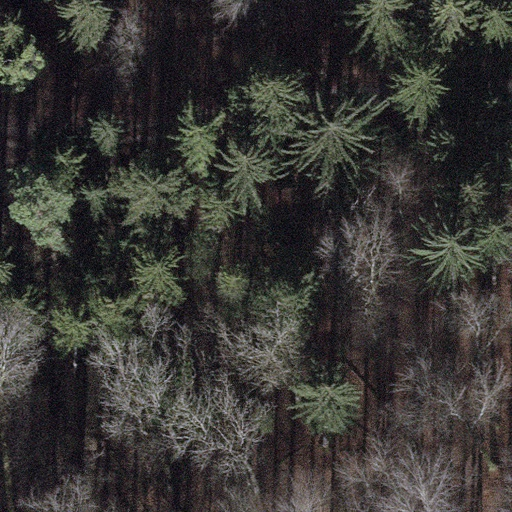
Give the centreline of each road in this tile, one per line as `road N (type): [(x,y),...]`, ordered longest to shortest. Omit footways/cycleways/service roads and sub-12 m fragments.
road 1 (track): [(0,104),(134,123),(511,95)]
road 2 (track): [(0,148),(134,123)]
